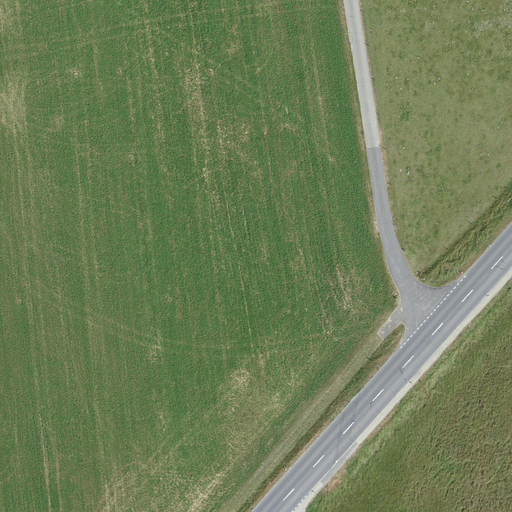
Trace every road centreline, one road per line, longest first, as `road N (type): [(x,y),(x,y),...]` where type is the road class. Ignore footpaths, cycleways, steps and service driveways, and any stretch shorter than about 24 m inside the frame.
road 1 (track): [(350,0),(410,362)]
road 2 (secondary): [(273,511),(511,247)]
